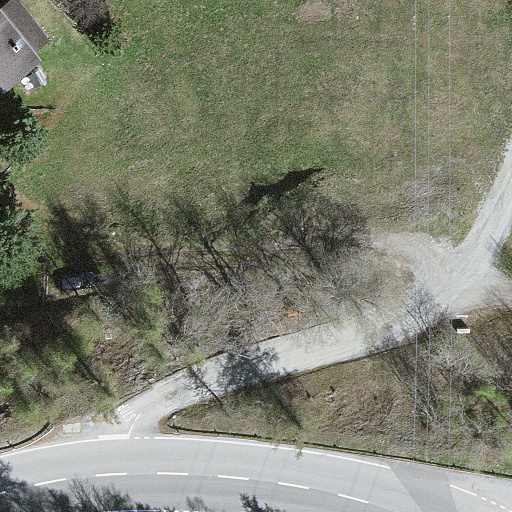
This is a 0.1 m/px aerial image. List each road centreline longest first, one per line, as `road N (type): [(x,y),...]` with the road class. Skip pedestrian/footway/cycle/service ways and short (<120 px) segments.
road 1 (track): [(511,182),(466,271),(444,291),(383,327),(163,397),(132,424),(108,473)]
road 2 (tertiary): [(0,493),(108,473),(202,472),(419,511)]
